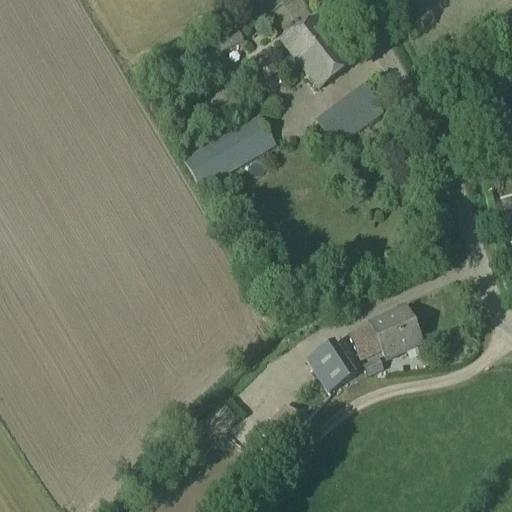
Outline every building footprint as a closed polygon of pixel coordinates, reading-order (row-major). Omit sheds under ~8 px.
[(318,19),(283,45),(319,91),(353,65),(318,19)] [(237,33),(214,44),(221,56),(243,46),(237,33)] [(185,46),(143,67),(153,88),(195,67),(185,46)] [(267,60),(251,72),(276,105),(292,93),(288,88),(296,82),(286,69),(278,75),(267,60)] [(362,89),(314,126),(335,153),(382,116),(362,89)] [(255,119),(183,163),(200,193),(276,149),(255,119)] [(372,329),(383,353),(388,363),(421,348),(404,313),(372,329)] [(372,329),(348,338),(359,363),(383,353),(372,329)] [(333,346),(305,364),(327,397),(355,379),(333,346)] [(378,362),(361,370),(366,381),(383,374),(378,362)]
